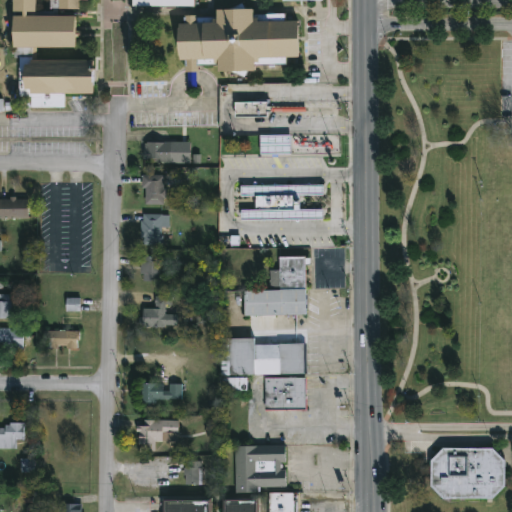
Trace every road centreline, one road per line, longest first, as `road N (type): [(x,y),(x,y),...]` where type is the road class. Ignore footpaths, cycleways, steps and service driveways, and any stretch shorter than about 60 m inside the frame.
road 1 (secondary): [(370,511),(364,0)]
road 2 (residential): [(116,105),(103,511)]
road 3 (residential): [(511,3),(364,4)]
road 4 (residential): [(365,22),(511,21)]
